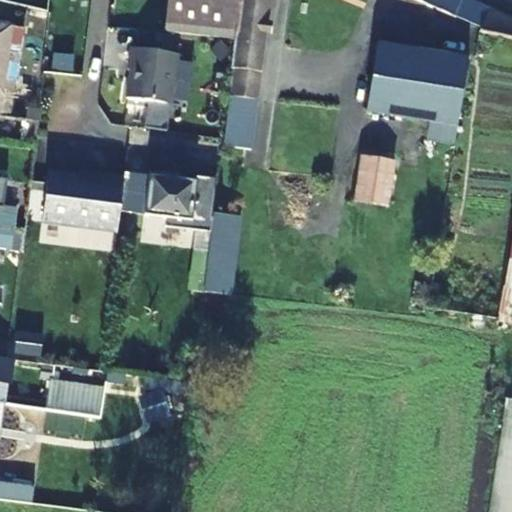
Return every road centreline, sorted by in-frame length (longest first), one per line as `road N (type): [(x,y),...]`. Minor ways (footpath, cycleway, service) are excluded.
road 1 (unknown): [(380,0),(350,70),(330,238)]
road 2 (unknown): [(99,0),(94,128),(117,143),(199,155)]
